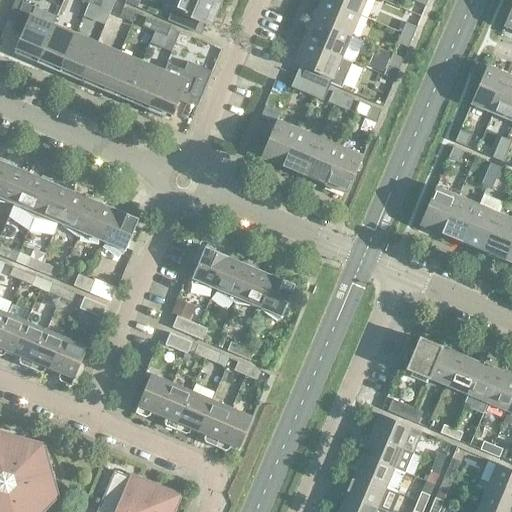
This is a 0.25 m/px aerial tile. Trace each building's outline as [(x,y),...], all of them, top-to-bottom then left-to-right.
[(103,0),(102,0),(88,0),(87,4),(99,9),(103,0)] [(217,3),(209,0),(175,0),(167,21),(200,35),(201,34),(194,31),(198,21),(208,25),(217,3)] [(358,15),(321,0),(320,0),(312,21),(349,36),(358,15)] [(364,0),(321,0),(358,15),(364,0)] [(13,54),(36,63),(52,26),(30,17),(34,7),(22,2),(10,30),(11,30),(14,25),(23,29),(13,54)] [(511,2),(503,26),(511,29),(511,2)] [(135,14),(122,9),(119,17),(131,22),(135,14)] [(157,23),(145,18),(142,27),(154,32),(157,23)] [(349,36),(312,21),(303,42),(340,57),(349,36)] [(405,22),(400,33),(411,38),(416,27),(405,22)] [(169,28),(157,23),(154,32),(165,37),(169,28)] [(74,36),(52,26),(36,63),(58,73),(74,36)] [(411,38),(400,33),(396,43),(407,48),(411,38)] [(96,45),(74,36),(58,73),(80,82),(96,45)] [(352,62),(340,57),(303,42),(294,63),(308,69),(303,80),(315,84),(327,89),(329,84),(340,89),(352,62)] [(118,54),(96,45),(80,82),(102,91),(118,54)] [(391,54),(376,48),(369,66),(384,72),(391,54)] [(140,64),(118,54),(102,91),(124,101),(140,64)] [(387,65),(398,69),(402,59),(391,54),(387,65)] [(162,73),(140,64),(124,101),(147,110),(162,73)] [(508,76),(486,66),(470,104),(492,113),(508,76)] [(184,82),(162,73),(147,110),(170,120),(180,95),(190,99),(187,105),(189,105),(200,77),(188,72),(184,82)] [(511,77),(508,76),(492,113),(511,121),(511,77)] [(315,84),(303,80),(299,91),(310,96),(315,84)] [(327,102),(337,106),(342,96),(331,91),(327,102)] [(352,100),(342,96),(337,106),(347,111),(352,100)] [(365,118),(375,123),(380,112),(369,107),(365,118)] [(260,158),(282,167),(298,129),(276,120),(260,158)] [(319,138),(298,129),(282,167),(287,169),(287,171),(302,177),(319,138)] [(470,136),(459,131),(454,142),(465,146),(470,136)] [(500,137),(495,147),(506,152),(511,142),(500,137)] [(340,147),(319,138),(302,177),(318,184),(318,182),(324,184),(340,147)] [(361,156),(340,147),(324,184),(345,194),(361,156)] [(463,152),(452,147),(447,158),(458,163),(463,152)] [(506,152),(495,147),(491,158),(502,162),(506,152)] [(26,172),(4,163),(0,172),(0,201),(10,203),(13,204),(26,172)] [(500,168),(489,163),(485,173),(495,178),(500,168)] [(48,181),(26,172),(13,204),(16,206),(32,218),(32,219),(33,219),(48,181)] [(495,178),(485,173),(480,184),(491,188),(495,178)] [(71,191),(48,181),(33,219),(34,218),(54,222),(57,223),(71,191)] [(457,196),(435,187),(419,225),(425,227),(425,229),(440,235),(457,196)] [(93,200),(71,191),(57,223),(60,224),(77,237),(76,237),(77,237),(93,200)] [(478,205),(457,196),(440,235),(461,244),(478,205)] [(115,209),(93,200),(77,237),(78,238),(78,237),(98,241),(98,240),(101,242),(115,209)] [(499,214),(478,205),(461,244),(482,253),(499,214)] [(138,219),(115,209),(101,242),(104,243),(121,255),(124,251),(138,219)] [(511,240),(511,219),(499,214),(482,253),(503,262),(511,240)] [(511,240),(503,262),(511,265),(511,240)] [(210,288),(213,289),(227,257),(204,247),(191,279),(190,284),(210,288)] [(249,266),(227,257),(213,289),(216,290),(233,302),(233,303),(249,266)] [(29,258),(25,266),(37,271),(40,262),(29,258)] [(52,267),(40,262),(37,271),(48,276),(52,267)] [(271,275),(249,266),(233,303),(234,304),(234,303),(254,306),(255,306),(257,308),(271,275)] [(23,272),(12,267),(8,276),(20,281),(23,272)] [(35,277),(23,272),(20,281),(31,285),(35,277)] [(77,274),(72,286),(81,290),(86,278),(77,274)] [(294,285),(271,275),(257,308),(260,309),(277,321),(280,317),(294,285)] [(116,291),(86,278),(81,290),(111,302),(116,291)] [(63,289),(52,284),(48,293),(59,297),(63,289)] [(74,293),(63,289),(59,297),(71,302),(74,293)] [(105,306),(83,297),(78,308),(100,318),(105,306)] [(174,301),(169,313),(187,321),(192,309),(174,301)] [(26,322),(6,314),(0,327),(0,356),(4,355),(6,350),(13,353),(26,322)] [(176,316),(171,328),(193,337),(198,325),(176,316)] [(46,330),(26,322),(13,353),(20,356),(18,361),(19,365),(29,369),(46,330)] [(206,329),(198,325),(193,337),(201,340),(206,329)] [(65,339),(46,330),(29,369),(39,373),(43,371),(45,367),(52,370),(65,339)] [(191,343),(169,333),(164,345),(186,354),(191,343)] [(419,338),(418,340),(407,366),(413,369),(410,376),(426,383),(428,378),(427,378),(440,347),(419,338)] [(86,347),(65,339),(52,370),(59,373),(57,377),(59,381),(70,386),(86,347)] [(230,342),(226,351),(237,356),(241,347),(230,342)] [(208,350),(197,345),(193,354),(205,359),(208,350)] [(252,352),(241,347),(237,356),(248,360),(252,352)] [(460,355),(440,347),(427,378),(428,378),(447,386),(460,355)] [(227,358),(208,350),(205,359),(221,366),(223,368),(227,358)] [(480,363),(460,355),(447,386),(467,394),(480,363)] [(248,367),(237,362),(233,371),(244,375),(248,367)] [(500,372),(480,363),(467,394),(462,405),(482,414),(487,403),(500,372)] [(259,371),(248,367),(244,375),(256,380),(259,371)] [(511,398),(511,376),(500,372),(487,403),(507,411),(511,398)] [(151,411),(158,414),(171,383),(150,375),(134,413),(145,418),(149,416),(151,411)] [(191,392),(171,383),(158,414),(165,417),(163,422),(164,426),(175,430),(191,392)] [(195,385),(192,392),(191,392),(175,430),(185,434),(189,433),(191,428),(198,431),(211,400),(210,400),(213,392),(195,385)] [(391,399),(386,411),(409,420),(414,409),(391,399)] [(231,408),(211,400),(198,431),(204,434),(203,439),(204,443),(214,447),(231,408)] [(251,417),(231,408),(214,447),(224,451),(228,449),(230,445),(238,448),(251,417)] [(421,412),(414,409),(409,420),(416,423),(421,412)] [(379,414),(373,428),(370,435),(401,448),(410,427),(379,414)] [(443,425),(439,433),(449,437),(452,429),(443,425)] [(461,433),(452,429),(449,437),(458,441),(461,433)] [(0,511),(39,511),(56,496),(54,495),(50,482),(52,481),(42,444),(40,446),(27,443),(27,441),(0,434),(0,511)] [(412,453),(401,448),(370,435),(362,455),(404,473),(412,453)] [(482,442),(479,450),(488,454),(492,446),(482,442)] [(501,450),(492,446),(488,454),(498,458),(501,450)] [(436,454),(433,462),(441,465),(444,458),(436,454)] [(404,473),(362,455),(353,475),(384,488),(396,493),(404,473)] [(458,464),(450,460),(447,468),(455,471),(458,464)] [(441,465),(433,462),(428,473),(436,476),(441,465)] [(511,470),(496,463),(487,484),(511,494),(511,470)] [(455,471),(447,468),(442,479),(450,482),(455,471)] [(113,471),(100,502),(124,511),(132,511),(145,484),(113,471)] [(384,488),(353,475),(345,495),(376,508),(384,488)] [(169,511),(176,497),(145,484),(132,511),(169,511)] [(511,511),(511,494),(487,484),(478,504),(496,511),(511,511)] [(420,492),(416,502),(424,505),(428,496),(420,492)] [(374,511),(376,508),(345,495),(337,511),(374,511)] [(442,501),(434,498),(430,507),(438,511),(442,501)] [(464,511),(496,511),(478,504),(469,500),(464,511)] [(124,511),(100,502),(95,511),(124,511)] [(421,511),(424,505),(416,502),(412,511),(415,511),(421,511)]
